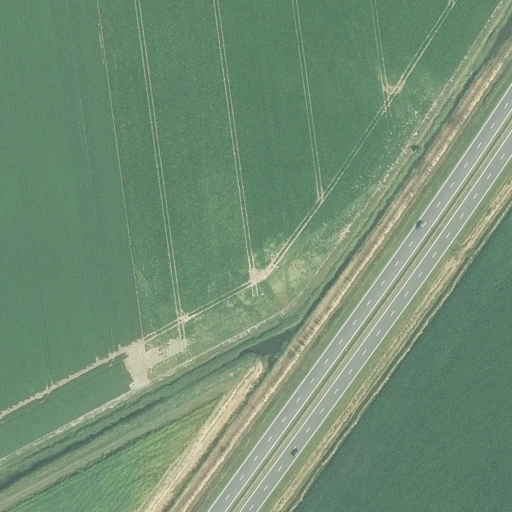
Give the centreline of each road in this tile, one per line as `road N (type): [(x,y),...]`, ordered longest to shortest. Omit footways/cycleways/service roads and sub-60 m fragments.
road 1 (trunk): [(511,93),(215,511)]
road 2 (trunk): [(249,511),(511,142)]
